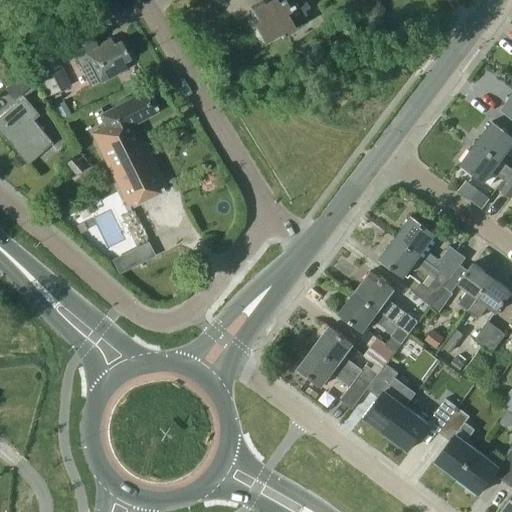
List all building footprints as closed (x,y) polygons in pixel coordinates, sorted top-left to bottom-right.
[(307,9),(302,0),(267,0),(261,3),(261,2),(249,9),(256,21),(251,24),(263,44),(282,33),(283,35),(293,29),(290,24),(305,16),(302,12),(307,9)] [(69,41),(76,55),(73,57),(90,87),(99,82),(124,69),(120,63),(127,59),(118,42),(111,45),(109,41),(108,39),(104,41),(95,46),(93,41),(87,31),(68,41),(69,41)] [(32,63),(35,68),(49,95),(70,84),(53,52),(32,63)] [(31,83),(22,72),(3,88),(12,99),(31,83)] [(155,112),(145,92),(98,115),(103,126),(90,133),(127,207),(164,188),(139,137),(135,139),(129,126),(155,112)] [(511,92),(501,107),(511,115),(511,92)] [(48,140),(31,120),(38,114),(22,95),(0,114),(0,132),(13,148),(15,147),(25,159),(48,140)] [(476,142),(505,165),(511,156),(506,152),(511,143),(511,136),(492,121),(476,142)] [(511,169),(505,165),(476,142),(460,163),(484,181),(489,185),(497,175),(506,182),(500,190),(510,197),(511,193),(511,169)] [(410,216),(394,237),(419,256),(440,271),(449,279),(460,265),(465,258),(449,246),(439,260),(429,252),(439,239),(434,235),(435,234),(410,216)] [(394,237),(379,258),(403,277),(413,263),(428,275),(434,279),(434,280),(432,282),(427,288),(421,284),(420,283),(412,293),(429,306),(443,286),(449,279),(440,271),(419,256),(394,237)] [(147,243),(112,260),(119,272),(153,255),(147,243)] [(458,303),(467,310),(492,277),(473,263),(467,270),(457,283),(467,290),(458,303)] [(369,271),(354,292),(378,310),(379,308),(388,315),(400,324),(410,331),(417,322),(407,314),(387,298),(393,290),(369,271)] [(492,277),(467,310),(478,318),(487,306),(495,312),(511,291),(492,277)] [(438,313),(452,293),(451,292),(443,286),(429,306),(438,313)] [(354,292),(338,313),(362,331),(372,318),(381,325),(388,315),(379,308),(378,310),(354,292)] [(472,340),(481,346),(495,327),(486,320),(472,340)] [(392,334),(391,336),(401,343),(402,341),(410,331),(400,324),(392,334)] [(328,326),(312,347),(337,365),(352,376),(354,378),(356,376),(368,384),(369,385),(377,374),(370,369),(364,365),(362,368),(361,369),(343,356),(346,353),(352,344),(328,326)] [(505,334),(495,327),(481,346),(490,353),(505,334)] [(443,338),(432,329),(424,339),(436,348),(443,338)] [(450,353),(463,334),(457,329),(443,348),(450,353)] [(370,347),(388,360),(395,351),(377,338),(370,347)] [(312,347),(297,368),(321,386),(331,373),(348,386),(339,399),(350,408),(368,384),(356,376),(354,378),(352,376),(337,365),(312,347)] [(388,360),(370,347),(364,355),(374,363),(381,369),(385,364),(388,360)] [(363,418),(384,434),(404,407),(383,391),(397,373),(385,364),(381,369),(377,374),(369,385),(366,389),(378,397),(363,418)] [(434,413),(426,424),(438,432),(456,407),(445,399),(434,413)] [(404,407),(384,434),(406,450),(426,424),(404,407)] [(469,416),(456,407),(438,432),(449,440),(433,461),(455,477),(476,450),(465,442),(474,430),(464,422),(469,416)] [(488,459),(476,450),(455,477),(477,494),(493,473),(504,482),(511,471),(511,449),(504,459),(493,451),(488,459)] [(511,495),(500,511),(501,511),(511,511),(511,471),(504,482),(511,487),(511,495)]
